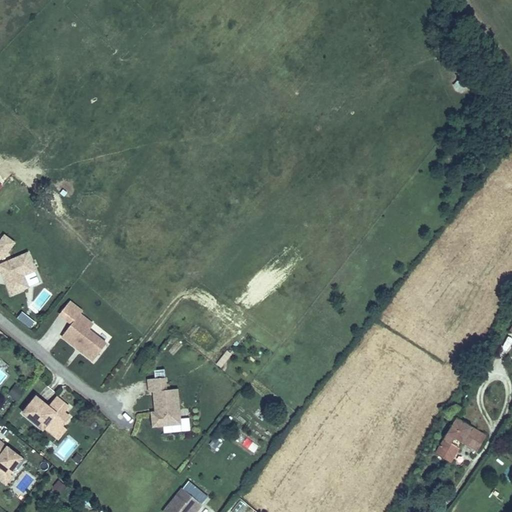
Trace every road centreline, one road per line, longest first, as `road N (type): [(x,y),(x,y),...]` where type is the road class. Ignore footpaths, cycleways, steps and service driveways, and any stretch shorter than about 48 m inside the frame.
road 1 (unknown): [(436,511),(494,421),(501,386)]
road 2 (residential): [(0,320),(99,402)]
